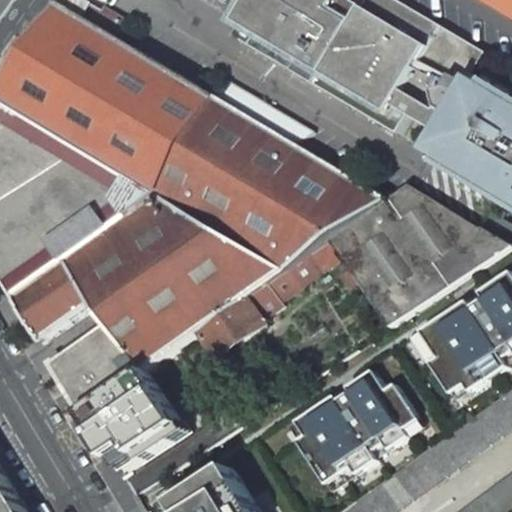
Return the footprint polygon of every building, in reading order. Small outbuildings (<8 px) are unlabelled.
[(96,6),(85,0),(64,0),(61,4),(92,22),(98,12),(94,9),(96,6)] [(252,0),(238,25),(260,38),(273,17),(265,13),(267,5),(269,0),(252,0)] [(415,118),(443,134),(477,75),(489,53),(399,0),(269,0),(267,5),(265,13),(273,17),(260,38),(254,50),(404,137),(415,118)] [(511,0),(482,0),(511,17),(511,0)] [(92,22),(61,4),(0,90),(0,272),(44,345),(99,306),(113,327),(57,367),(86,416),(88,415),(202,335),(253,299),(312,257),(334,242),(395,329),(418,315),(511,253),(511,243),(414,186),(392,201),(182,76),(92,22)] [(511,95),(477,75),(443,134),(432,153),(438,157),(511,200),(511,95)] [(324,274),(312,257),(253,299),(262,311),(280,298),(283,302),(324,274)] [(511,276),(427,334),(445,360),(435,366),(455,395),(470,385),(476,393),(511,367),(511,276)] [(262,311),(253,299),(202,335),(219,359),(270,323),(262,311)] [(311,439),(303,444),(331,486),(426,423),(403,388),(394,394),(381,374),(302,425),(311,439)] [(167,393),(99,438),(128,481),(196,436),(167,393)] [(399,511),(511,431),(511,396),(349,511),(399,511)] [(0,511),(29,511),(7,475),(0,463),(0,511)] [(261,511),(237,471),(179,505),(183,511),(261,511)] [(511,511),(511,478),(466,511),(511,511)]
